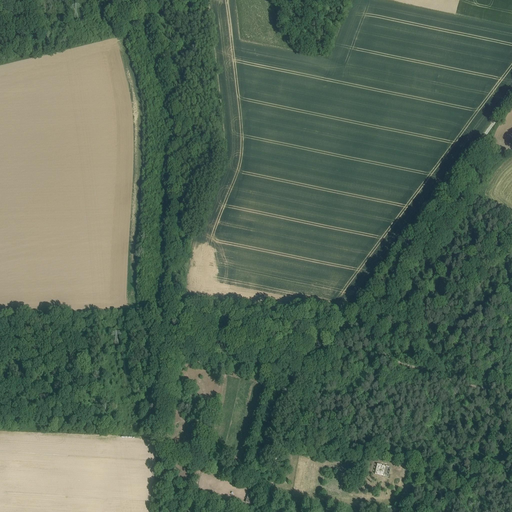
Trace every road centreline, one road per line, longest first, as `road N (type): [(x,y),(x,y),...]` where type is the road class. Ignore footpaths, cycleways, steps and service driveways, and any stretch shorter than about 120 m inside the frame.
road 1 (track): [(511,99),(362,300),(277,434),(269,490)]
road 2 (track): [(313,378),(173,345),(0,346)]
road 3 (track): [(511,392),(432,373),(378,349),(362,300)]
road 4 (track): [(432,373),(473,316),(511,284)]
